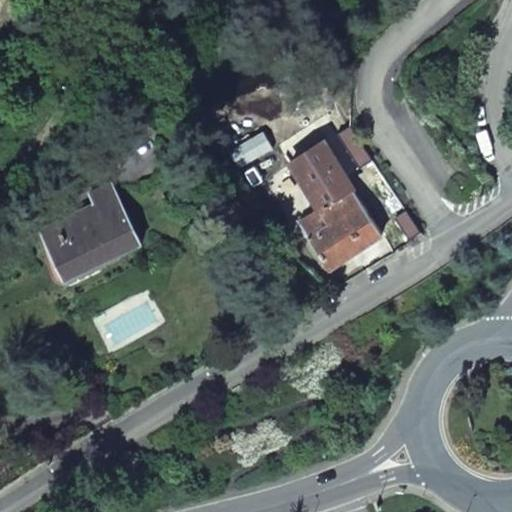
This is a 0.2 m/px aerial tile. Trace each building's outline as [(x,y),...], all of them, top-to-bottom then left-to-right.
[(366,149),(350,124),(335,133),(351,158),(366,149)] [(351,158),(335,133),(323,141),(339,167),(351,158)] [(323,141),(289,163),(319,208),(298,221),(328,266),(381,233),(339,167),(323,141)] [(77,212),(40,230),(60,272),(92,256),(95,263),(140,241),(112,181),(90,192),(95,203),(97,208),(80,217),(77,212)] [(95,203),(77,212),(80,217),(97,208),(95,203)] [(403,232),(409,240),(421,233),(415,224),(403,232)] [(92,256),(60,272),(64,279),(95,263),(92,256)]
